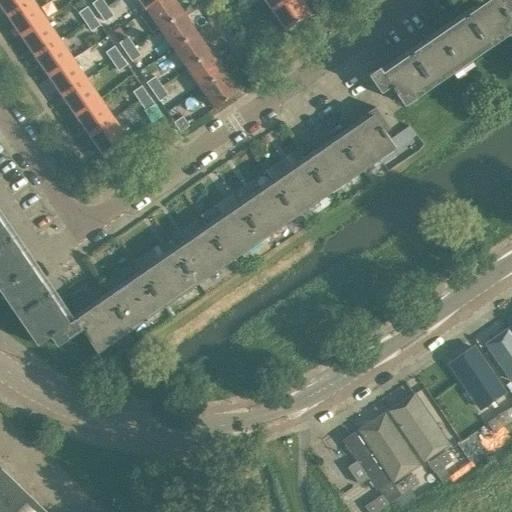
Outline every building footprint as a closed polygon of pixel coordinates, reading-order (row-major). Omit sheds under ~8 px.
[(0,0),(0,4),(8,16),(31,0),(0,0)] [(31,0),(8,16),(22,36),(45,20),(31,0)] [(95,0),(91,3),(98,13),(107,6),(102,0),(95,0)] [(158,0),(139,0),(146,9),(158,0)] [(158,0),(146,9),(159,28),(183,12),(174,0),(158,0)] [(265,0),(272,9),(285,0),(265,0)] [(310,14),(300,0),(285,0),(272,9),(286,30),(310,14)] [(511,0),(489,0),(384,72),(381,67),(370,74),(382,92),(392,85),(396,91),(400,97),(406,105),(511,32),(511,16),(510,14),(511,13),(511,0)] [(94,16),(87,6),(78,13),(84,22),(94,16)] [(114,16),(107,6),(98,13),(104,22),(114,16)] [(197,32),(183,12),(159,28),(173,48),(197,32)] [(100,25),(94,16),(84,22),(91,32),(100,25)] [(59,39),(45,20),(22,36),(35,56),(59,39)] [(112,32),(116,38),(123,34),(118,28),(112,32)] [(173,48),(187,68),(210,52),(197,32),(173,48)] [(118,43),(125,52),(134,46),(128,36),(118,43)] [(35,56),(49,75),(72,59),(59,39),(35,56)] [(105,52),(111,62),(121,55),(114,45),(105,52)] [(141,55),(134,46),(125,52),(131,62),(141,55)] [(224,72),(210,52),(187,68),(200,88),(224,72)] [(127,65),(121,55),(111,62),(118,71),(127,65)] [(86,79),(72,59),(49,75),(62,95),(86,79)] [(224,72),(200,88),(214,108),(238,92),(224,72)] [(145,83),(152,92),(161,86),(155,76),(145,83)] [(62,95),(76,115),(99,99),(86,79),(62,95)] [(132,92),(138,101),(148,95),(141,85),(132,92)] [(168,96),(161,86),(152,92),(158,102),(161,100),(165,107),(176,100),(172,93),(168,96)] [(154,104),(148,95),(138,101),(145,111),(154,104)] [(76,115),(90,135),(113,119),(99,99),(76,115)] [(71,322),(45,286),(0,219),(0,289),(38,345),(51,336),(58,346),(82,330),(98,353),(396,148),(385,133),(390,129),(375,107),(368,112),(371,116),(307,160),(75,319),(71,322)] [(183,116),(173,122),(179,132),(189,126),(183,116)] [(127,139),(113,119),(90,135),(104,155),(127,139)] [(270,179),(294,167),(289,156),(265,168),(270,179)] [(511,332),(489,348),(511,384),(511,332)] [(472,354),(449,368),(480,419),(504,404),(472,354)] [(429,460),(454,442),(424,399),(399,416),(429,460)] [(494,432),(511,419),(511,405),(502,411),(487,422),(494,432)] [(394,418),(369,433),(398,480),(423,465),(394,418)] [(373,489),(391,477),(365,436),(347,447),(373,489)] [(434,473),(452,461),(445,451),(427,463),(434,473)] [(45,511),(14,482),(1,470),(0,471),(0,511),(45,511)] [(412,474),(394,486),(401,496),(410,490),(419,484),(412,474)] [(401,496),(394,486),(391,482),(378,490),(381,494),(364,506),(368,511),(377,511),(389,504),(394,500),(401,496)] [(416,499),(410,490),(401,496),(394,500),(400,509),(416,499)]
